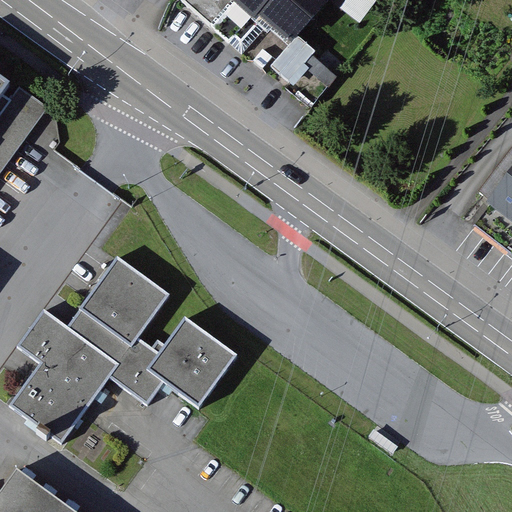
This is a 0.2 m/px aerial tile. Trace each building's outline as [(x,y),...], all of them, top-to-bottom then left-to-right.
[(331,0),(198,0),(186,0),(184,3),(233,44),(239,38),(246,44),(260,27),(289,52),(297,42),(332,0),(331,0)] [(382,0),(350,0),(343,10),(364,25),(382,0)] [(273,70),(313,104),(337,76),(297,42),(289,52),(273,70)] [(12,103),(4,97),(10,88),(0,81),(0,176),(48,109),(21,90),(12,103)] [(511,173),(474,221),(511,250),(511,173)] [(153,369),(165,353),(144,338),(174,298),(123,261),(74,327),(51,310),(24,347),(48,364),(18,405),(68,442),(117,376),(156,405),(172,383),(153,369)] [(153,369),(172,383),(205,407),(242,357),(190,319),(165,353),(153,369)] [(72,511),(21,474),(0,502),(0,511),(72,511)]
